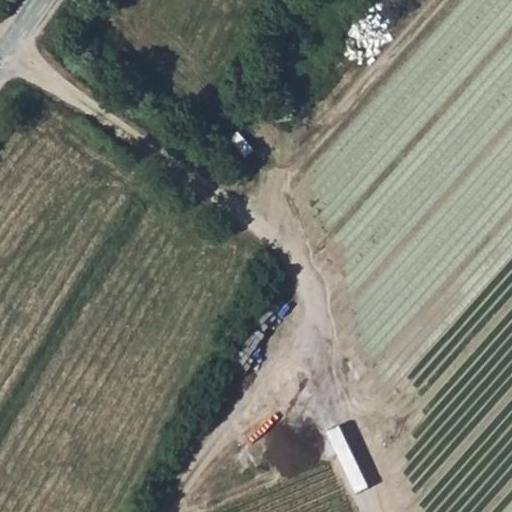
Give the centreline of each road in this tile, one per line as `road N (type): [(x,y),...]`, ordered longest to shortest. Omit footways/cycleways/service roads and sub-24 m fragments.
road 1 (track): [(3,51),(268,229),(384,511)]
road 2 (track): [(318,350),(205,451),(174,511)]
